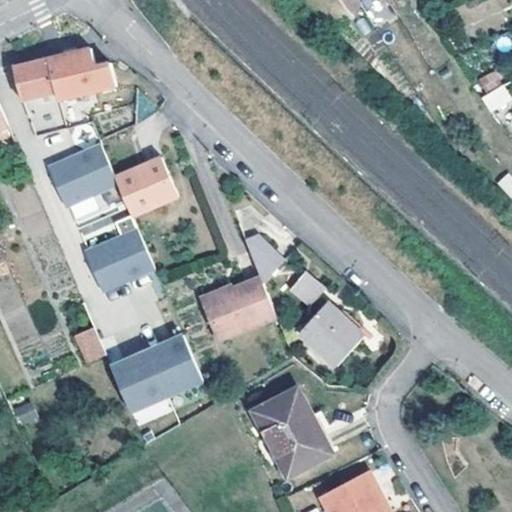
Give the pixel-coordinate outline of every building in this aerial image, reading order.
[(79,52),(70,54),(80,94),(118,85),(112,63),(99,67),(94,48),(79,52)] [(70,54),(49,60),(57,92),(59,99),(80,94),(70,54)] [(20,78),(25,100),(57,92),(49,60),(33,63),(17,67),(20,78)] [(505,87),(484,97),(491,108),(495,108),(511,99),(505,87)] [(0,128),(9,124),(0,102),(0,128)] [(9,124),(0,128),(0,151),(18,143),(9,124)] [(111,203),(127,196),(118,176),(103,144),(78,155),(79,159),(72,162),(70,159),(51,168),(69,206),(105,190),(111,203)] [(163,155),(118,176),(127,196),(135,214),(136,215),(180,195),(163,155)] [(496,185),(511,196),(511,176),(505,172),(496,185)] [(136,215),(135,214),(119,221),(126,235),(90,252),(108,290),(126,282),(125,278),(133,275),(134,278),(159,266),(136,215)] [(260,239),(249,246),(264,283),(266,288),(287,266),(260,239)] [(305,270),(288,290),(310,308),(326,288),(305,270)] [(229,302),(209,311),(225,345),(280,321),(266,288),(264,283),(241,293),(242,295),(229,302)] [(209,311),(229,302),(226,295),(206,305),(209,311)] [(330,302),(302,333),(338,366),(366,335),(330,302)] [(109,354),(97,326),(78,334),(90,362),(109,354)] [(114,367),(134,412),(210,377),(189,333),(178,338),(180,342),(169,346),(167,343),(137,356),(139,360),(128,365),(127,361),(114,367)] [(167,343),(169,346),(180,342),(178,338),(167,343)] [(127,361),(128,365),(139,360),(137,356),(127,361)] [(301,387),(260,409),(286,458),(281,461),(289,476),(335,451),(301,387)] [(31,401),(14,410),(22,426),(39,418),(31,401)] [(392,511),(371,470),(324,496),(332,511),(392,511)]
